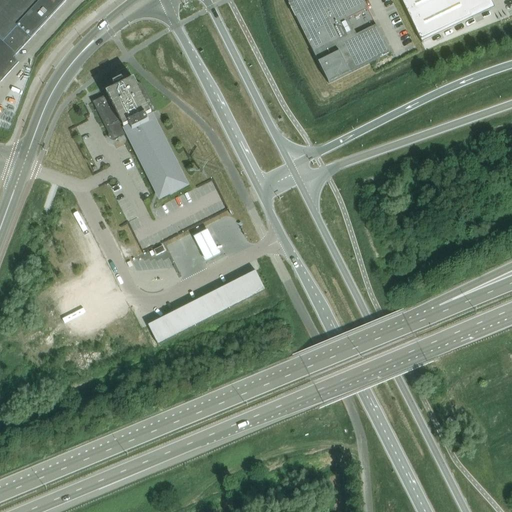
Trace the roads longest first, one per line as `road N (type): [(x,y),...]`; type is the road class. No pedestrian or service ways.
road 1 (trunk): [(27,511),(511,309)]
road 2 (trunk): [(442,313),(0,495)]
road 3 (secondary): [(464,511),(296,181)]
road 4 (unclassified): [(269,244),(165,296),(142,299),(80,189),(23,167)]
road 5 (secondary): [(283,237),(421,511)]
road 6 (unclassified): [(368,511),(356,422),(269,244)]
road 7 (trunk): [(511,68),(446,91),(290,168)]
road 8 (trunk): [(296,181),(511,106)]
road 9 (tertiary): [(164,0),(259,191)]
road 10 (unclassified): [(269,244),(213,137),(144,76)]
road 11 (tertiary): [(290,168),(207,0)]
